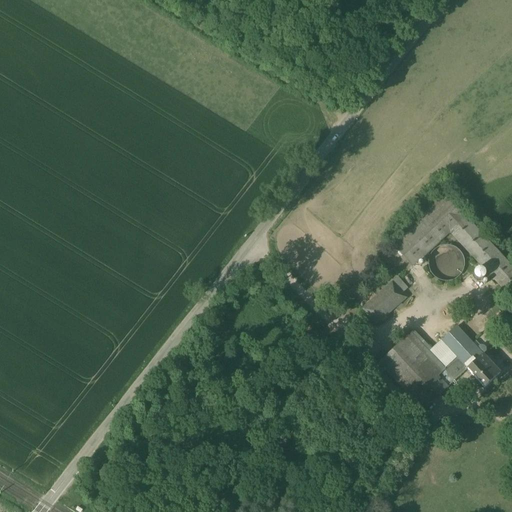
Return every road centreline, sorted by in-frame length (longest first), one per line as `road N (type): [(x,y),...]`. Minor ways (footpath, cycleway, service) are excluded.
road 1 (unclassified): [(442,0),(38,511)]
road 2 (unknown): [(257,234),(425,419)]
